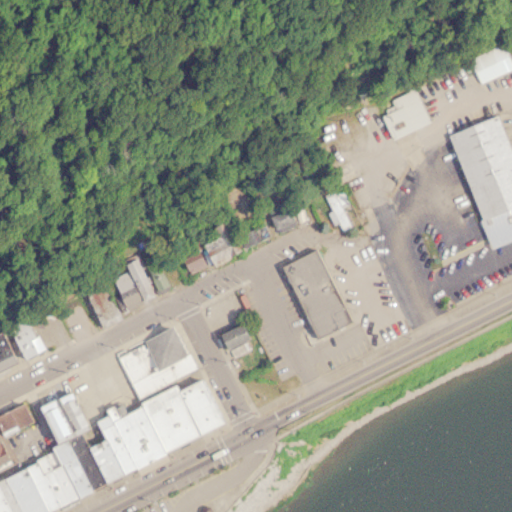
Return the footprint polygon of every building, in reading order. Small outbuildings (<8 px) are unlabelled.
[(511,70),(503,45),(468,58),(477,82),(511,70)] [(390,97),(394,108),(380,113),(388,137),(427,124),(415,89),(390,97)] [(482,245),(511,235),(511,163),(497,114),(447,130),(482,245)] [(342,182),(358,171),(347,156),(332,166),(342,182)] [(346,205),(342,187),(324,192),(332,222),(338,221),(340,229),(349,226),(344,206),(346,205)] [(264,217),(272,234),(297,221),(288,205),(264,217)] [(229,233),(225,219),(210,224),(214,236),(197,243),(199,248),(176,256),(181,270),(238,250),(237,248),(267,237),(262,221),(229,233)] [(319,246),(279,263),(310,337),(350,320),(319,246)] [(157,257),(139,263),(137,256),(122,261),(127,273),(109,279),(119,309),(152,297),(150,293),(168,287),(157,257)] [(116,313),(102,284),(82,294),(97,326),(111,319),(109,316),(116,313)] [(6,328),(20,359),(43,349),(29,317),(6,328)] [(0,511),(34,511),(225,423),(206,383),(191,370),(171,325),(113,353),(136,401),(121,408),(119,406),(100,407),(101,415),(89,421),(97,437),(81,445),(75,431),(85,426),(70,394),(59,395),(32,408),(47,439),(48,452),(0,474),(0,460),(3,459),(0,452),(0,511)] [(0,366),(10,363),(0,336),(0,366)] [(0,408),(0,432),(25,422),(16,402),(0,408)]
